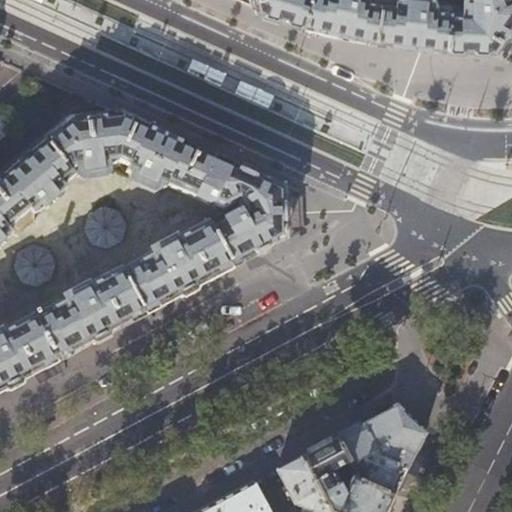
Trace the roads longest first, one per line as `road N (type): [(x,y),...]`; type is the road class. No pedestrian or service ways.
road 1 (residential): [(0,15),(441,222)]
road 2 (residential): [(333,303),(293,272),(16,424),(5,443),(13,485)]
road 3 (residential): [(498,146),(392,120),(126,0)]
road 4 (unclassified): [(129,511),(364,381),(381,358),(391,308)]
road 5 (primary): [(13,485),(267,351)]
road 6 (primary): [(441,222),(333,303)]
road 7 (primary): [(267,351),(391,308)]
